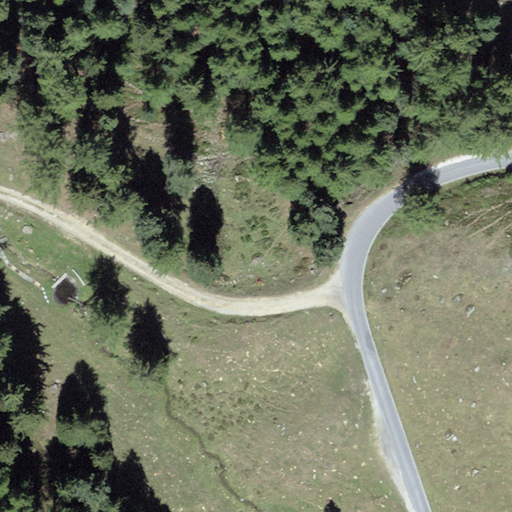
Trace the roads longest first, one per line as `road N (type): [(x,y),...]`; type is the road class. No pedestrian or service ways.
road 1 (unclassified): [(422,511),(352,293),(353,255),(369,222),(419,184),(511,159)]
road 2 (track): [(352,293),(253,318),(60,222),(0,201)]
